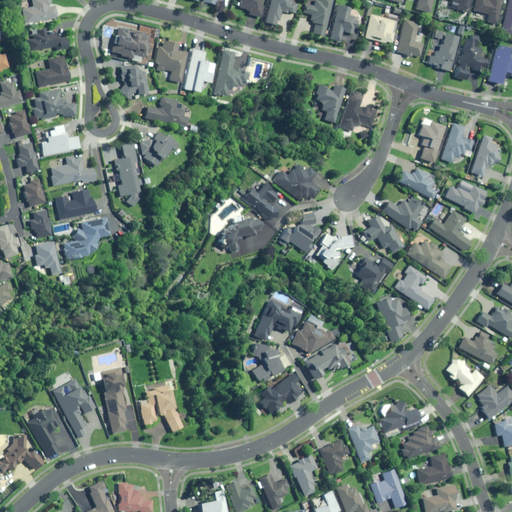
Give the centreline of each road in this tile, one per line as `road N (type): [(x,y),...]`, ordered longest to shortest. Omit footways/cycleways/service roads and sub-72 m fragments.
road 1 (residential): [(91,73),(87,19),(124,5),(407,83)]
road 2 (tertiary): [(172,460),(268,444),(403,360)]
road 3 (residential): [(490,511),(459,430),(403,360)]
road 4 (tertiary): [(15,511),(81,464),(172,460)]
road 5 (tertiary): [(403,360),(444,318),(494,239)]
road 6 (residential): [(348,200),(378,163),(407,83)]
